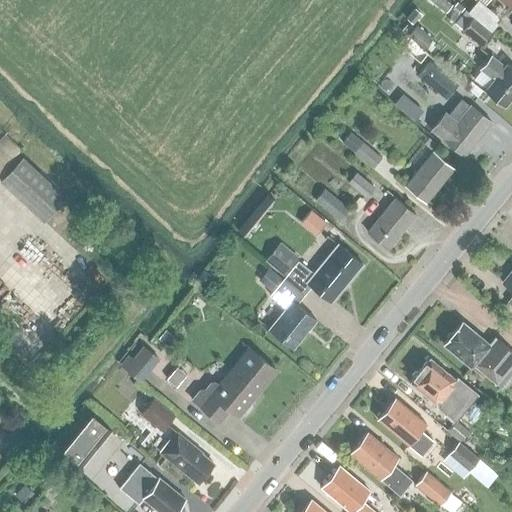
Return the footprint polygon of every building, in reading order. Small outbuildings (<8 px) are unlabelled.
[(449,0),(431,0),(446,12),(453,3),(449,0)] [(511,0),(491,0),(511,17),(511,0)] [(457,2),(453,7),(460,12),(464,8),(457,2)] [(415,10),(407,20),(412,24),(421,14),(415,10)] [(454,24),(463,31),(473,17),(464,11),(454,24)] [(463,31),(461,34),(480,47),(492,31),(473,17),(463,31)] [(431,41),(415,26),(407,36),(423,50),(431,41)] [(491,59),(481,71),(494,82),(484,93),(503,109),(511,98),(511,70),(507,66),(504,69),(491,59)] [(429,62),(417,76),(445,99),(456,85),(429,62)] [(445,116),(431,133),(463,159),(490,126),(461,101),(447,118),(445,116)] [(14,131),(0,147),(0,168),(5,173),(29,145),(14,131)] [(381,160),(349,134),(340,144),(372,171),(381,160)] [(13,180),(58,221),(81,196),(36,155),(13,180)] [(433,156),(405,190),(425,207),(453,172),(433,156)] [(374,191),(355,175),(346,185),(366,201),(374,191)] [(349,212),(323,191),(313,203),(339,224),(349,212)] [(266,196),(236,233),(244,240),(274,203),(266,196)] [(395,201),(368,235),(388,252),(416,218),(395,201)] [(314,234),(326,221),(309,206),(298,219),(314,234)] [(283,279),(295,264),(276,248),(263,263),(283,279)] [(299,264),(284,282),(303,298),(312,287),(332,304),(363,268),(339,248),(314,277),(299,264)] [(258,281),(271,292),(281,280),(268,269),(258,281)] [(203,270),(195,281),(206,288),(213,278),(203,270)] [(511,271),(502,283),(511,291),(511,296),(507,303),(511,307),(511,271)] [(296,307),(303,298),(284,282),(271,298),(286,311),(270,330),(294,351),(316,324),(296,307)] [(464,324),(445,346),(472,368),(475,365),(499,385),(511,369),(511,349),(498,338),(491,347),(464,324)] [(165,330),(158,339),(167,346),(174,338),(165,330)] [(140,384),(159,361),(142,346),(132,359),(128,356),(119,367),(140,384)] [(199,389),(189,401),(220,426),(230,413),(237,420),(239,417),(242,419),(245,419),(252,410),(251,407),(249,405),(275,373),(249,352),(220,387),(214,382),(210,382),(204,389),(199,389)] [(430,359),(409,383),(435,404),(437,402),(440,405),(438,407),(456,421),(477,395),(457,378),(455,380),(430,359)] [(153,398),(139,415),(161,432),(175,415),(153,398)] [(393,400),(376,421),(407,446),(420,457),(433,442),(420,431),(424,425),(393,400)] [(85,410),(56,446),(82,467),(112,431),(85,410)] [(449,416),(441,426),(459,441),(460,441),(466,433),(467,431),(449,416)] [(366,433),(348,455),(398,497),(410,482),(391,466),(397,459),(366,433)] [(177,434),(161,455),(183,472),(184,471),(195,480),(198,476),(203,480),(214,467),(202,457),(203,455),(177,434)] [(457,444),(448,455),(468,472),(477,461),(457,444)] [(96,453),(86,465),(105,481),(115,470),(96,453)] [(138,464),(117,489),(138,506),(143,500),(157,511),(177,511),(187,501),(160,479),(158,481),(138,464)] [(337,468),(320,489),(347,511),(375,511),(362,500),(368,493),(337,468)] [(425,472),(413,486),(438,507),(450,492),(425,472)] [(24,485),(15,496),(24,504),(33,494),(24,485)] [(322,511),(309,501),(300,511),(322,511)]
